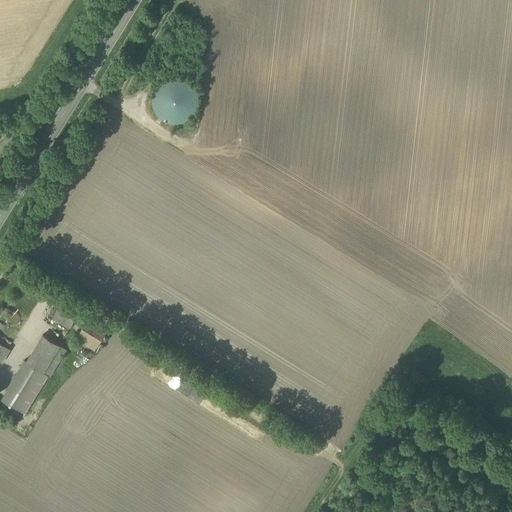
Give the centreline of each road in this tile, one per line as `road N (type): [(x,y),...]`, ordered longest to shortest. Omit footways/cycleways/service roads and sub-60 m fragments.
road 1 (track): [(0,254),(328,456)]
road 2 (primary): [(0,215),(131,0)]
